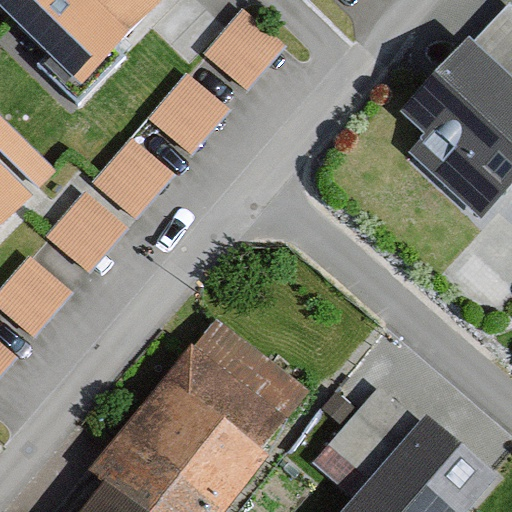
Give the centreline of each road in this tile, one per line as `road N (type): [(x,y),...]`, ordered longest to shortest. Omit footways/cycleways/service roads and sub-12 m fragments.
road 1 (residential): [(244,198),(0,477)]
road 2 (residential): [(511,424),(244,198)]
road 3 (residential): [(244,198),(412,0)]
